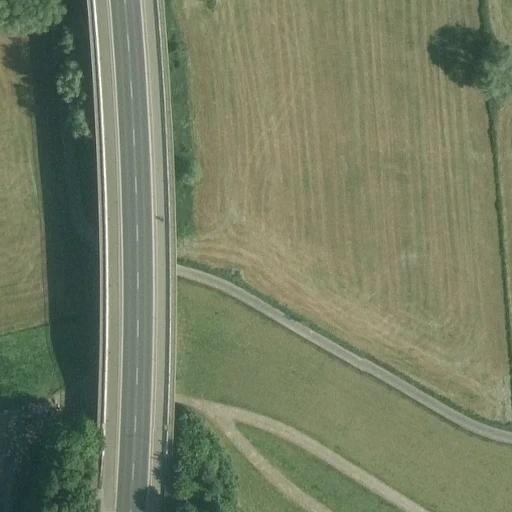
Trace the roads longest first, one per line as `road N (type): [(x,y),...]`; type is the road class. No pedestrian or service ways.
road 1 (track): [(511,439),(453,417),(234,294),(89,235),(76,209),(53,0)]
road 2 (primary): [(123,0),(138,279),(127,511)]
road 3 (track): [(315,511),(257,468),(210,405)]
